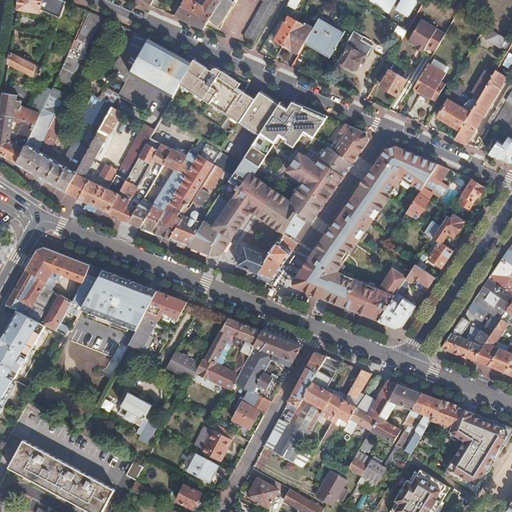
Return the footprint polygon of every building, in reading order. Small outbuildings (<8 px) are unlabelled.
[(17,0),(16,8),(39,13),(39,11),(60,18),(66,0),(64,0),(17,0)] [(194,0),(183,0),(174,16),(202,28),(209,17),(221,25),(236,0),(206,0),(203,5),(194,0)] [(244,33),(255,40),(278,0),(263,0),(264,0),(244,33)] [(384,6),(393,10),(397,0),(376,0),(385,4),(384,6)] [(418,6),(417,5),(419,0),(401,0),(396,10),(411,18),(418,6)] [(326,6),(313,28),(305,42),(329,56),(344,31),(332,23),(338,13),(326,6)] [(96,14),(86,9),(74,37),(84,42),(96,14)] [(275,39),(284,44),(297,21),(289,16),(275,39)] [(445,33),(421,18),(408,40),(433,54),(443,37),(445,33)] [(305,42),(313,28),(298,19),(297,21),(284,44),(298,53),(305,42)] [(406,30),(398,25),(391,36),(400,41),(406,30)] [(511,40),(486,26),(483,31),(510,47),(511,43),(511,40)] [(353,30),(336,60),(352,69),(355,69),(357,67),(364,55),(366,56),(373,44),(362,38),(363,35),(353,30)] [(109,73),(125,82),(132,69),(138,56),(148,38),(149,37),(134,31),(124,49),(123,48),(116,60),(109,73)] [(179,83),(191,62),(148,38),(138,56),(132,69),(125,82),(118,95),(160,118),(161,117),(179,83)] [(71,44),(67,52),(78,58),(82,50),(71,44)] [(9,52),(8,62),(38,78),(42,68),(9,52)] [(423,71),(445,84),(453,70),(431,57),(423,71)] [(193,58),(191,62),(179,83),(207,102),(235,119),(251,95),(237,87),(240,83),(215,67),(213,68),(212,70),(193,58)] [(383,82),(390,70),(385,66),(378,79),(383,82)] [(60,67),(56,76),(68,82),(72,73),(60,67)] [(390,70),(383,82),(381,86),(397,95),(407,79),(390,69),(390,70)] [(460,129),(455,138),(466,144),(471,136),(506,77),(496,70),(493,75),(480,97),(470,113),(460,129)] [(414,87),(435,100),(445,84),(423,71),(414,87)] [(480,97),(493,75),(486,71),(473,93),(480,97)] [(492,124),(493,124),(502,108),(503,106),(507,100),(511,91),(511,80),(497,106),(496,108),(495,110),(496,112),(494,114),(492,113),(485,125),(490,128),(492,124)] [(445,84),(435,100),(439,103),(449,87),(445,84)] [(33,125),(17,164),(41,177),(66,192),(82,162),(79,160),(73,170),(43,153),(40,151),(40,149),(39,148),(42,142),(53,147),(68,114),(62,111),(63,108),(60,107),(66,94),(52,87),(41,112),(33,125)] [(251,95),(235,119),(254,132),(256,128),(274,99),(255,88),(251,95)] [(3,92),(0,112),(0,114),(13,117),(33,125),(41,112),(20,105),(21,101),(15,100),(16,94),(3,92)] [(310,126),(321,109),(282,94),(279,101),(274,99),(256,128),(270,136),(278,125),(286,130),(284,132),(294,138),(303,123),(310,126)] [(99,130),(112,106),(100,100),(87,123),(99,130)] [(460,129),(470,113),(449,100),(438,117),(460,129)] [(511,103),(507,100),(503,106),(511,112),(511,103)] [(82,162),(66,192),(79,198),(108,212),(147,143),(150,137),(155,129),(145,123),(121,166),(124,168),(119,176),(116,175),(109,188),(84,177),(107,134),(109,135),(122,111),(112,106),(99,130),(82,162)] [(511,114),(502,108),(493,124),(503,130),(511,116),(511,114)] [(13,117),(0,114),(0,154),(17,164),(33,125),(13,117)] [(342,129),(347,120),(341,116),(336,126),(342,129)] [(155,129),(150,137),(158,142),(161,144),(172,150),(182,129),(161,117),(160,118),(155,129)] [(342,129),(335,140),(355,152),(366,136),(365,127),(347,120),(342,129)] [(270,136),(256,128),(254,132),(249,140),(263,149),(270,136)] [(498,141),(490,154),(509,162),(511,161),(511,137),(509,136),(509,135),(503,143),(499,139),(498,141)] [(150,137),(147,143),(155,147),(158,142),(150,137)] [(245,214),(278,234),(295,244),(355,152),(335,140),(329,137),(317,158),(298,146),(285,167),(302,178),(290,197),(244,170),(220,207),(210,223),(231,237),(245,214)] [(495,138),(486,152),(490,154),(498,141),(495,138)] [(263,149),(249,140),(242,151),(256,160),(263,149)] [(147,143),(108,212),(128,221),(135,210),(127,205),(153,159),(163,165),(164,163),(172,150),(161,144),(158,149),(155,147),(147,143)] [(213,163),(221,152),(206,143),(186,175),(176,169),(150,209),(139,203),(135,210),(128,221),(170,238),(189,207),(204,183),(216,165),(213,163)] [(381,151),(311,256),(336,268),(394,180),(412,153),(394,145),(381,151)] [(172,150),(164,163),(176,169),(184,156),(172,150)] [(216,165),(223,169),(233,174),(233,173),(240,164),(221,152),(213,163),(216,165)] [(412,153),(394,180),(418,194),(423,186),(438,164),(412,153)] [(431,174),(441,180),(448,169),(438,164),(431,174)] [(106,165),(101,175),(110,180),(115,170),(106,165)] [(170,238),(190,247),(204,223),(197,219),(199,215),(198,212),(197,211),(223,169),(216,165),(204,183),(189,207),(170,238)] [(431,174),(428,180),(437,186),(441,180),(431,174)] [(485,186),(471,177),(457,200),(469,207),(478,194),(480,195),(485,186)] [(227,182),(218,196),(224,200),(233,186),(227,182)] [(407,212),(412,215),(416,209),(420,212),(425,205),(433,192),(423,186),(421,190),(419,194),(407,212)] [(204,223),(190,247),(211,255),(221,253),(231,237),(210,223),(220,207),(215,205),(204,223)] [(434,236),(441,241),(442,241),(448,232),(454,235),(464,219),(451,209),(441,224),(433,219),(428,226),(425,231),(434,236)] [(262,258),(252,274),(267,280),(272,279),(295,244),(278,234),(262,258)] [(442,241),(441,241),(429,257),(443,265),(454,250),(442,241)] [(488,279),(511,295),(511,243),(502,259),(488,279)] [(27,269),(48,279),(52,271),(76,280),(75,283),(79,285),(82,281),(90,264),(45,247),(38,250),(27,269)] [(232,265),(252,274),(262,258),(241,249),(232,265)] [(295,291),(315,299),(336,268),(311,256),(294,280),(295,291)] [(436,276),(416,263),(405,280),(425,293),(436,276)] [(90,264),(82,281),(93,285),(102,269),(90,264)] [(355,316),(374,284),(336,268),(315,299),(355,316)] [(27,269),(7,304),(18,310),(27,314),(31,305),(33,302),(35,302),(44,285),(46,281),(48,279),(27,269)] [(93,285),(83,303),(114,318),(137,329),(153,298),(157,290),(102,269),(93,285)] [(384,288),(396,294),(405,280),(404,280),(392,273),(384,288)] [(500,318),(511,300),(511,295),(488,279),(473,301),(486,309),(493,314),(499,319),(500,318)] [(82,281),(79,285),(77,290),(71,301),(69,305),(79,310),(83,303),(93,285),(82,281)] [(65,283),(59,295),(71,301),(77,290),(65,283)] [(375,324),(393,298),(396,294),(384,288),(374,284),(355,316),(375,324)] [(153,298),(137,329),(128,345),(140,351),(161,312),(163,308),(172,312),(174,313),(180,315),(187,301),(157,290),(153,298)] [(71,301),(59,295),(49,313),(48,315),(43,312),(39,309),(34,318),(45,324),(56,330),(60,322),(69,305),(71,301)] [(393,298),(375,324),(388,329),(403,325),(416,304),(404,296),(400,303),(393,298)] [(511,300),(500,318),(507,323),(511,315),(511,314),(511,300)] [(486,309),(473,301),(466,310),(472,314),(475,310),(482,315),(486,309)] [(31,305),(27,314),(34,318),(39,309),(31,305)] [(27,314),(18,310),(0,342),(0,371),(14,379),(45,324),(34,318),(27,314)] [(180,315),(174,313),(162,336),(166,339),(174,326),(180,315)] [(499,319),(493,314),(485,324),(492,329),(499,319)] [(471,320),(463,315),(442,345),(467,355),(473,358),(492,329),(485,324),(481,331),(477,336),(470,332),(468,336),(466,335),(464,337),(461,335),(471,320)] [(234,382),(239,374),(215,363),(225,345),(231,333),(236,335),(230,346),(233,348),(235,346),(239,348),(243,339),(247,341),(242,350),(247,353),(245,357),(248,358),(254,346),(254,344),(262,330),(228,317),(223,328),(206,359),(207,359),(199,374),(215,381),(231,389),(234,382)] [(507,323),(500,318),(499,319),(492,329),(473,358),(489,365),(503,344),(495,341),(507,323)] [(60,322),(56,330),(65,335),(70,327),(60,322)] [(262,330),(300,345),(303,339),(265,324),(262,330)] [(477,336),(481,331),(472,325),(470,332),(477,336)] [(257,394),(271,402),(281,382),(275,378),(277,374),(273,372),(270,376),(268,374),(271,370),(267,368),(271,359),(290,366),(301,345),(300,345),(262,330),(254,344),(254,346),(248,358),(239,374),(234,382),(253,392),(257,384),(261,386),(257,394)] [(503,344),(489,365),(504,371),(511,358),(511,344),(505,341),(503,344)] [(128,345),(121,359),(129,363),(131,360),(133,362),(135,360),(139,363),(145,354),(140,351),(128,345)] [(199,364),(175,351),(167,366),(191,380),(199,364)] [(310,383),(326,355),(315,351),(293,392),(286,405),(291,408),(284,421),(288,423),(296,410),(310,383)] [(273,449),(273,450),(286,457),(293,461),(310,430),(323,407),(331,392),(333,390),(327,387),(341,361),(326,355),(310,383),(296,410),(288,423),(284,421),(279,418),(264,444),(273,449)] [(361,369),(348,392),(357,397),(372,373),(361,369)] [(0,403),(14,379),(0,371),(0,403)] [(357,407),(350,418),(359,423),(371,430),(384,408),(398,383),(388,379),(375,402),(374,403),(368,413),(357,407)] [(398,383),(384,408),(391,411),(398,400),(401,402),(402,399),(409,402),(407,406),(412,408),(422,392),(398,383)] [(331,392),(323,407),(327,409),(335,414),(344,399),(331,392)] [(422,392),(412,408),(404,422),(408,425),(410,426),(415,417),(419,418),(423,412),(425,414),(416,429),(418,429),(405,449),(411,452),(411,453),(423,433),(432,418),(431,418),(442,400),(422,392)] [(128,394),(121,406),(128,410),(124,417),(139,425),(150,406),(128,394)] [(258,410),(265,413),(271,402),(257,394),(253,402),(251,405),(248,404),(248,402),(245,400),(244,402),(242,401),(232,419),(248,428),(258,410)] [(364,396),(357,407),(368,413),(374,403),(375,402),(364,396)] [(111,412),(115,403),(107,399),(102,407),(111,412)] [(335,414),(322,437),(328,441),(342,417),(348,421),(350,418),(357,407),(344,399),(335,414)] [(432,418),(452,426),(460,407),(442,400),(431,418),(432,418)] [(279,418),(284,421),(291,408),(286,405),(279,418)] [(460,407),(452,426),(451,430),(461,437),(465,439),(445,471),(470,488),(474,482),(476,484),(491,462),(498,450),(511,428),(477,413),(460,407)] [(384,408),(371,430),(394,443),(402,430),(386,420),(391,411),(384,408)] [(350,418),(348,421),(345,426),(354,431),(359,423),(350,418)] [(89,419),(81,433),(87,436),(95,422),(89,419)] [(474,482),(470,488),(475,491),(491,465),(511,433),(511,428),(498,450),(491,462),(476,484),(474,482)] [(199,436),(194,447),(221,461),(232,439),(213,430),(207,440),(199,436)] [(461,437),(451,430),(449,434),(458,440),(461,437)] [(396,444),(400,446),(401,447),(409,434),(404,431),(396,444)] [(22,439),(8,466),(69,499),(91,511),(99,511),(113,488),(56,458),(22,439)] [(383,466),(387,468),(400,446),(396,444),(383,466)] [(376,452),(382,455),(385,457),(389,451),(380,445),(376,452)] [(286,457),(273,450),(265,465),(278,472),(286,457)] [(372,459),(377,463),(382,455),(376,452),(372,459)] [(196,453),(187,471),(208,482),(218,465),(196,453)] [(355,456),(348,467),(362,475),(368,465),(355,456)] [(368,465),(362,475),(377,484),(387,468),(383,466),(377,463),(372,459),(368,465)] [(139,479),(144,465),(133,461),(128,475),(139,479)] [(400,502),(393,511),(434,511),(442,499),(439,497),(447,484),(421,468),(413,480),(408,488),(403,486),(395,499),(400,502)] [(331,469),(315,495),(332,505),(348,480),(331,469)] [(257,478),(248,495),(267,506),(276,489),(257,478)] [(408,488),(413,480),(408,478),(403,486),(408,488)] [(135,482),(131,488),(143,494),(147,488),(135,482)] [(439,497),(442,499),(449,485),(447,484),(439,497)] [(185,485),(177,501),(193,509),(201,492),(185,485)] [(321,511),(324,508),(290,489),(283,500),(304,511),(321,511)] [(434,511),(437,511),(444,501),(442,499),(434,511)] [(511,511),(511,499),(503,511),(511,511)]
